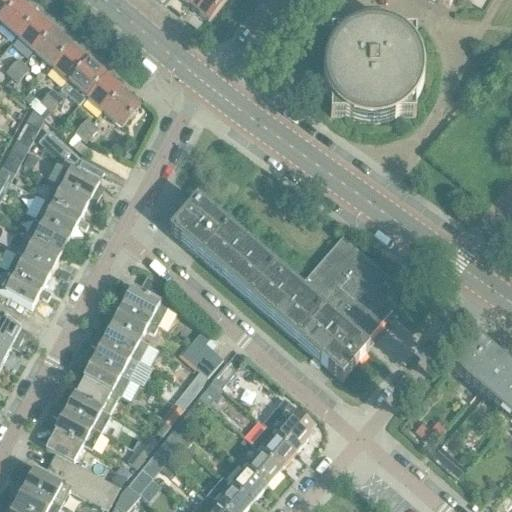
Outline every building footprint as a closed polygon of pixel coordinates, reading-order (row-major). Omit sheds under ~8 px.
[(0,0),(0,26),(18,6),(11,0),(0,0)] [(175,0),(187,10),(195,0),(175,0)] [(195,0),(187,10),(206,25),(223,4),(218,0),(195,0)] [(426,0),(448,11),(453,1),(461,5),(469,9),(473,2),(473,0),(426,0)] [(18,6),(0,26),(0,28),(16,42),(35,21),(18,6)] [(52,36),(35,21),(16,42),(33,57),(52,36)] [(381,128),(396,122),(414,122),(414,104),(415,101),(416,99),(418,96),(419,93),(420,89),(420,85),(421,83),(421,79),(421,76),(420,73),(420,70),(419,66),(418,64),(417,60),(415,56),(414,54),(414,36),(397,36),(394,35),(391,33),(388,32),(384,31),(378,30),(375,30),(371,30),(365,30),(361,31),(359,31),(355,32),(351,34),(348,35),(346,36),(329,37),(329,54),(327,56),(326,60),(324,63),(323,66),(323,70),(322,73),(322,76),(322,80),(322,83),(322,86),(323,89),(323,92),(324,94),(329,104),(328,122),(346,122),(349,123),(353,125),(356,126),(359,127),(362,128),(366,128),(371,129),(376,128),(381,128)] [(52,36),(33,57),(50,72),(69,51),(52,36)] [(86,65),(69,51),(50,72),(67,87),(86,65)] [(17,65),(11,72),(22,81),(28,75),(17,65)] [(51,95),(46,102),(56,111),(62,104),(66,101),(78,112),(85,103),(104,81),(86,65),(67,87),(59,95),(57,99),(51,95)] [(22,81),(11,72),(6,79),(16,88),(22,81)] [(104,81),(85,103),(102,117),(121,96),(104,81)] [(121,96),(102,117),(119,133),(138,111),(121,96)] [(56,111),(46,102),(40,108),(50,117),(56,111)] [(31,116),(20,137),(32,144),(36,137),(43,125),(31,116)] [(80,131),(90,141),(96,134),(86,125),(80,131)] [(90,141),(80,131),(74,138),(75,139),(68,148),(72,152),(80,144),(84,147),(90,141)] [(36,149),(62,171),(98,190),(97,189),(103,179),(83,168),(81,166),(47,136),(36,149)] [(20,137),(15,146),(28,153),(32,144),(20,137)] [(15,146),(10,155),(23,161),(28,153),(15,146)] [(23,161),(10,155),(5,164),(18,170),(23,161)] [(18,170),(5,164),(1,172),(13,179),(18,170)] [(62,171),(53,189),(88,208),(89,208),(95,211),(102,199),(95,195),(98,190),(62,171)] [(13,179),(1,172),(0,173),(0,183),(9,188),(13,179)] [(9,188),(0,183),(0,194),(4,197),(9,188)] [(53,189),(43,206),(79,226),(88,208),(53,189)] [(254,312),(282,280),(196,205),(168,237),(254,312)] [(43,206),(33,224),(70,243),(76,231),(80,233),(79,235),(84,238),(88,231),(79,226),(43,206)] [(70,243),(33,224),(24,241),(60,261),(70,243)] [(60,261),(24,241),(14,259),(51,278),(60,261)] [(341,244),(298,294),(362,350),(406,300),(341,244)] [(14,259),(5,277),(41,296),(51,278),(14,259)] [(5,277),(0,285),(0,298),(31,315),(38,302),(42,304),(41,305),(46,308),(50,302),(41,297),(41,296),(5,277)] [(282,280),(254,312),(340,386),(368,355),(362,350),(298,294),(282,280)] [(121,313),(157,332),(167,314),(131,295),(121,313)] [(121,313),(111,331),(138,346),(144,335),(153,340),(157,332),(121,313)] [(0,325),(0,349),(10,354),(13,349),(18,352),(24,339),(0,325)] [(97,337),(93,343),(138,368),(149,374),(158,356),(138,346),(111,331),(104,344),(101,342),(102,340),(97,337)] [(196,343),(187,352),(196,360),(204,350),(210,343),(201,336),(196,343)] [(93,343),(89,350),(95,353),(96,351),(99,353),(92,367),(128,386),(138,368),(93,343)] [(509,425),(511,421),(511,377),(474,345),(449,373),(509,425)] [(0,349),(0,371),(0,372),(10,354),(0,349)] [(204,350),(196,360),(188,368),(197,376),(213,358),(204,350)] [(196,360),(187,352),(180,361),(188,368),(196,360)] [(222,366),(213,358),(197,376),(198,377),(206,384),(222,366)] [(92,367),(83,383),(119,403),(128,386),(92,367)] [(226,368),(211,387),(220,395),(236,376),(226,368)] [(198,377),(195,381),(204,388),(206,384),(198,377)] [(194,384),(186,394),(194,401),(202,391),(204,388),(195,381),(194,384)] [(83,383),(73,402),(108,421),(119,403),(83,383)] [(211,387),(197,405),(202,408),(207,412),(220,395),(211,387)] [(194,401),(186,394),(173,410),(181,417),(186,410),(194,401)] [(73,402),(64,419),(100,438),(109,421),(108,421),(73,402)] [(202,408),(197,405),(183,422),(188,426),(202,408)] [(283,405),(261,430),(264,433),(294,459),(309,441),(307,439),(313,431),(283,405)] [(181,417),(173,410),(160,426),(168,433),(176,423),(181,417)] [(55,414),(51,421),(57,424),(58,422),(61,424),(54,437),(82,451),(91,456),(100,438),(64,419),(55,414)] [(188,426),(183,422),(169,439),(174,443),(188,426)] [(168,433),(160,426),(152,436),(161,443),(168,433)] [(429,438),(420,431),(415,437),(424,445),(429,438)] [(294,459),(264,433),(249,451),(258,458),(279,477),(294,459)] [(82,451),(54,437),(44,455),(55,460),(72,470),(82,451)] [(174,443),(169,439),(155,457),(159,461),(159,462),(166,467),(181,449),(174,443)] [(138,443),(132,454),(134,456),(134,457),(144,465),(156,448),(145,440),(140,445),(138,443)] [(144,465),(134,457),(126,467),(136,474),(144,465)] [(155,457),(140,476),(145,479),(146,478),(152,484),(166,467),(159,462),(159,461),(155,457)] [(279,477),(258,458),(244,474),(265,493),(279,477)] [(55,460),(43,481),(70,495),(100,511),(107,511),(117,494),(108,489),(72,470),(55,460)] [(244,474),(229,492),(250,510),(265,493),(244,474)] [(33,476),(23,494),(56,511),(60,511),(70,495),(43,481),(33,476)] [(140,476),(126,493),(137,502),(139,500),(150,486),(151,485),(145,479),(140,476)] [(114,479),(108,489),(117,494),(123,484),(114,479)] [(247,511),(250,510),(229,492),(221,484),(206,501),(218,511),(247,511)] [(137,502),(126,493),(119,501),(114,511),(115,511),(130,511),(138,502),(137,502)] [(56,511),(23,494),(14,511),(56,511)] [(218,511),(206,501),(196,511),(218,511)]
